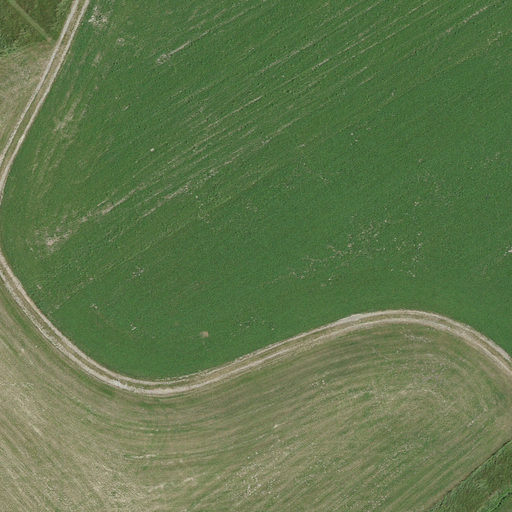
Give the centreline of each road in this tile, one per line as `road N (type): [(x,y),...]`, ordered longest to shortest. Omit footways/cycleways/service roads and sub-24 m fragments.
road 1 (track): [(511,364),(462,330),(353,321),(229,378),(173,390),(105,382),(31,310),(0,263)]
road 2 (track): [(0,192),(83,0)]
